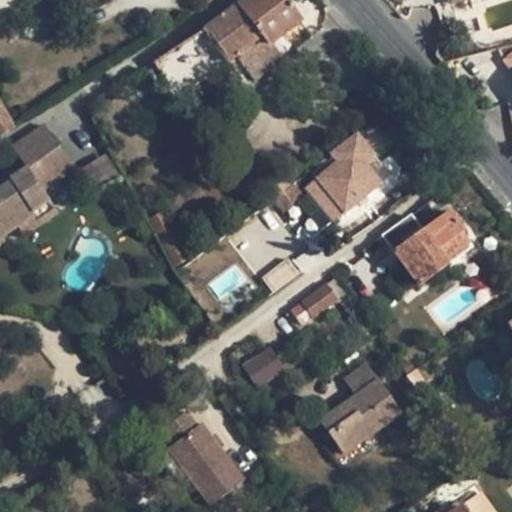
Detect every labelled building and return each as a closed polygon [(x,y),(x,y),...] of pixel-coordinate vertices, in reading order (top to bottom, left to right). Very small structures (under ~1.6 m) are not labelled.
[(301,22),(284,0),(242,0),(202,30),(152,62),(175,100),(235,58),(253,82),(282,60),(271,44),(301,22)] [(271,44),(282,60),(312,38),(301,22),(271,44)] [(511,53),(502,61),(511,74),(511,53)] [(2,105),(0,102),(0,136),(0,137),(15,128),(2,105)] [(0,245),(4,243),(1,239),(17,228),(33,217),(31,214),(49,201),(42,191),(75,169),(45,125),(12,148),(26,168),(8,180),(9,182),(0,188),(0,245)] [(435,140),(423,127),(400,146),(412,160),(435,140)] [(331,168),(316,180),(343,214),(380,185),(363,164),(373,156),(357,136),(331,157),(334,159),(328,164),(331,168)] [(0,188),(9,182),(8,180),(4,174),(0,176),(0,188)] [(262,188),(272,201),(287,189),(289,188),(279,175),(262,188)] [(289,188),(287,189),(293,196),(305,186),(301,179),(289,188)] [(57,214),(49,201),(31,214),(33,217),(39,226),(57,214)] [(437,252),(463,232),(449,212),(422,231),(410,216),(382,237),(393,252),(391,253),(417,289),(447,267),(437,252)] [(23,237),(39,226),(33,217),(17,228),(23,237)] [(328,284),(303,303),(314,317),(338,299),(328,284)] [(256,387),(284,370),(269,346),(241,364),(256,387)] [(354,396),(319,421),(343,456),(401,414),(365,363),(343,380),(354,396)] [(209,507),(244,481),(201,424),(197,427),(186,412),(161,430),(172,445),(167,449),(186,475),(209,507)] [(186,475),(167,449),(159,455),(178,481),(186,475)]
